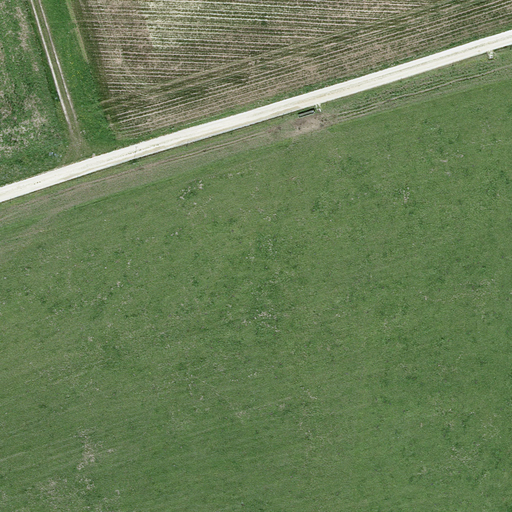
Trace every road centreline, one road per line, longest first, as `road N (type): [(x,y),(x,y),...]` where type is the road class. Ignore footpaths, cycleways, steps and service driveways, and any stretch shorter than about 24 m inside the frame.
road 1 (track): [(0,202),(511,43)]
road 2 (track): [(87,175),(34,0)]
